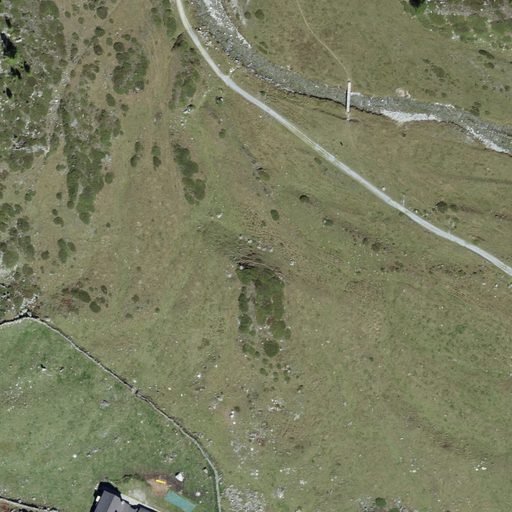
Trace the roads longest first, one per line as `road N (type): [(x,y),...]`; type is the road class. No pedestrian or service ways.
road 1 (track): [(343,167),(227,80),(183,21),(178,0)]
road 2 (track): [(511,271),(343,167)]
